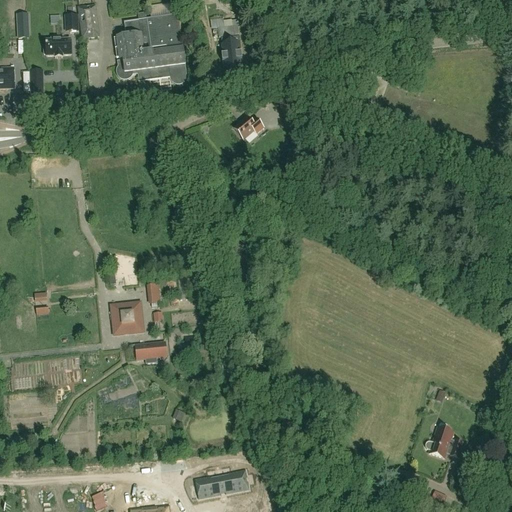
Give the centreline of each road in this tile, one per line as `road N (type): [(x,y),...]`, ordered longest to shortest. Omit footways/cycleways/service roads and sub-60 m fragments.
road 1 (tertiary): [(0,139),(172,123),(353,60),(511,36)]
road 2 (track): [(511,184),(295,95),(290,80)]
road 3 (track): [(295,95),(311,131),(293,191),(300,219),(326,231)]
